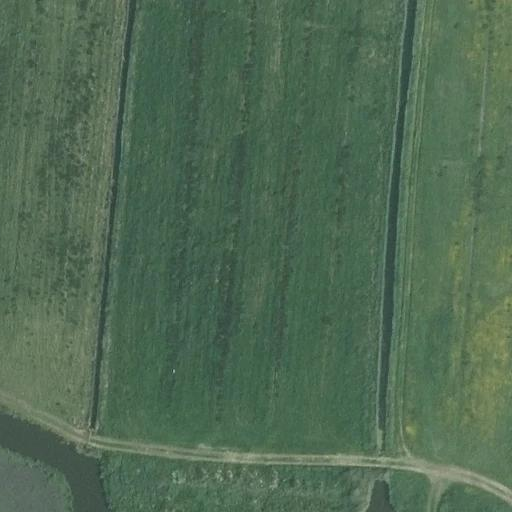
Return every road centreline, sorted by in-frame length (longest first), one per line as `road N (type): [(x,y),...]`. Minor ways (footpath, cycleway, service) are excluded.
road 1 (track): [(402,470),(436,0)]
road 2 (track): [(0,402),(97,445),(402,470)]
